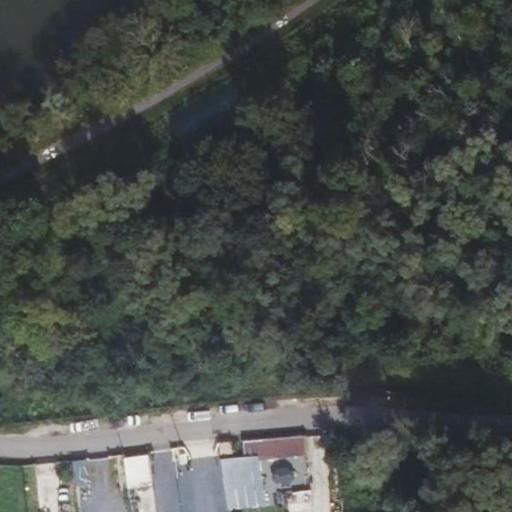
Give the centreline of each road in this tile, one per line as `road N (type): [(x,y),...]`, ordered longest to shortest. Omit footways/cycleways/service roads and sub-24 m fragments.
road 1 (unclassified): [(0,445),(400,416),(511,424)]
road 2 (track): [(0,163),(272,32),(312,0)]
